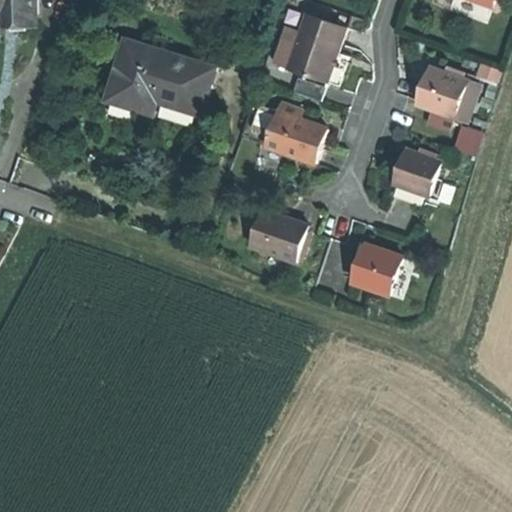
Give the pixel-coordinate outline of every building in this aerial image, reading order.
[(37,0),(0,0),(0,12),(4,12),(4,25),(38,24),(37,0)] [(348,26),(309,12),(298,41),(289,67),(328,81),(339,51),(348,26)] [(298,41),(285,36),(275,62),(289,67),(298,41)] [(217,66),(126,39),(119,61),(125,63),(113,101),(145,110),(156,113),(160,101),(203,114),(217,66)] [(503,67),(482,60),(478,72),(498,79),(503,67)] [(449,70),(435,65),(428,83),(421,102),(438,109),(457,115),(458,116),(472,78),(466,76),(449,70)] [(451,66),(449,70),(466,76),(467,72),(451,66)] [(327,87),(298,76),(293,90),(322,101),(327,87)] [(472,78),(458,116),(470,120),(484,83),(472,78)] [(308,108),(284,100),(281,109),(273,132),(269,143),(318,161),(324,143),(331,126),(311,119),(309,124),(303,122),(305,117),(308,108)] [(266,129),(273,132),(281,109),(267,104),(263,105),(255,128),(265,132),(266,129)] [(457,115),(438,109),(433,123),(452,129),(457,115)] [(483,134),(466,128),(459,147),(476,153),(483,134)] [(442,158),(406,146),(401,161),(395,180),(431,192),(442,158)] [(291,217),(264,208),(252,245),(297,260),(300,253),(308,228),(310,223),(291,217)] [(314,230),(308,228),(300,253),(305,255),(314,230)] [(386,248),(365,242),(353,280),(392,293),(404,254),(386,248)]
